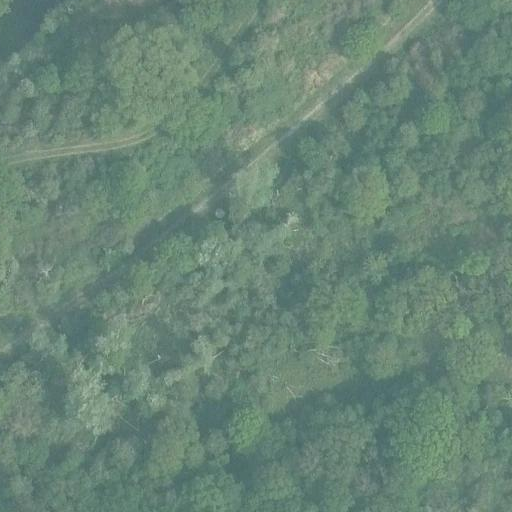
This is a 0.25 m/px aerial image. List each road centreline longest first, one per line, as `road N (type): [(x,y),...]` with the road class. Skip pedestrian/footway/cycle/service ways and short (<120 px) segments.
road 1 (track): [(0,352),(196,222),(427,0)]
road 2 (track): [(0,162),(119,142),(175,117),(261,0)]
